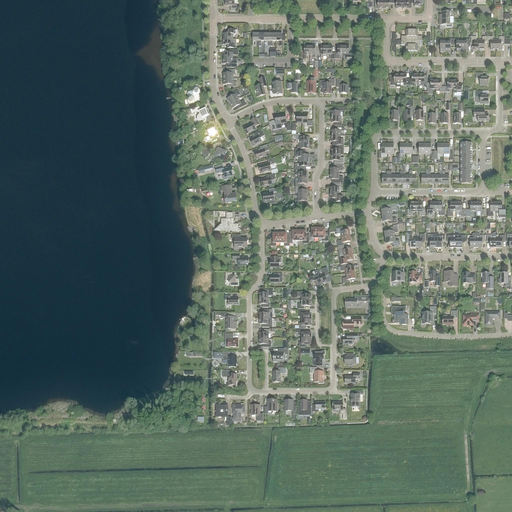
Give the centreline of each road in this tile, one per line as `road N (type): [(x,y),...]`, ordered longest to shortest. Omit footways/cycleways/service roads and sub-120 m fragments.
road 1 (residential): [(374,286),(395,332),(511,334)]
road 2 (residential): [(373,192),(379,133),(482,132)]
road 3 (residential): [(386,18),(389,61),(500,62)]
road 4 (residential): [(263,224),(261,273),(249,296),(250,352)]
road 5 (residential): [(386,255),(511,257)]
